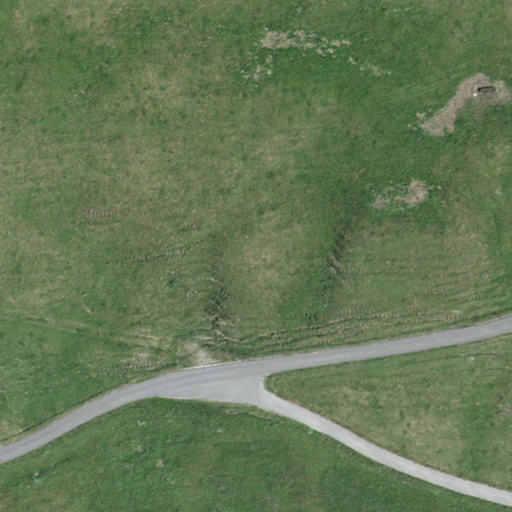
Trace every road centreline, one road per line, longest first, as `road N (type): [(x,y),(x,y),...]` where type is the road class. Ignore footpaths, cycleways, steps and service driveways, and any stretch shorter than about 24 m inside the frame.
road 1 (unclassified): [(0,455),(167,383),(511,321)]
road 2 (track): [(511,499),(415,470),(207,375)]
